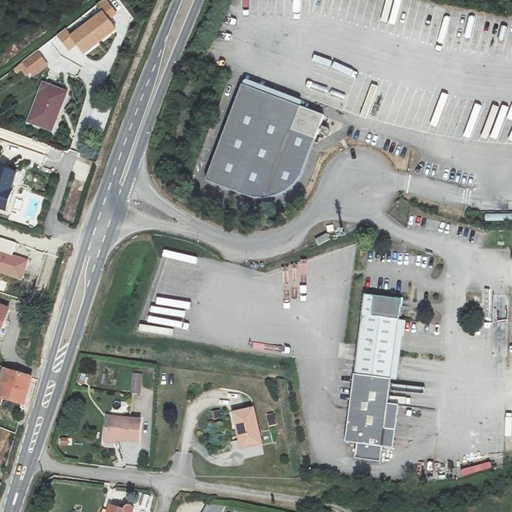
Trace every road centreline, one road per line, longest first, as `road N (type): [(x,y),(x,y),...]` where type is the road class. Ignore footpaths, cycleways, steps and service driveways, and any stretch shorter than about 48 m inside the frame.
road 1 (residential): [(27,460),(338,511)]
road 2 (primary): [(27,460),(113,195)]
road 3 (residential): [(113,195),(253,246),(280,240),(358,187)]
road 4 (primary): [(113,195),(187,0)]
road 5 (unknown): [(170,483),(201,404),(241,398)]
